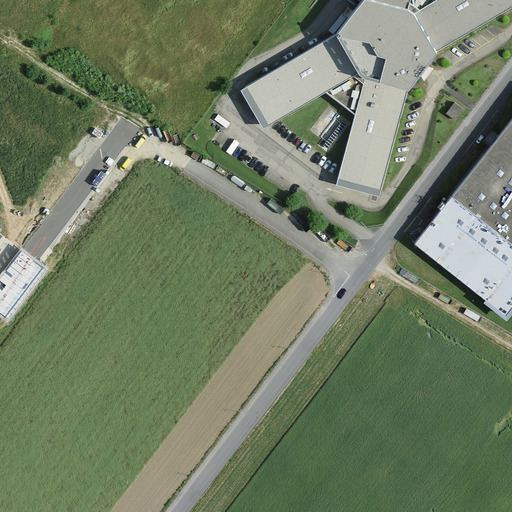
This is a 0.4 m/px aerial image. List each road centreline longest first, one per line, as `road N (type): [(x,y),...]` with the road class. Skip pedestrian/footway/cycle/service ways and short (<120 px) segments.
road 1 (residential): [(511,80),(178,511)]
road 2 (track): [(355,276),(125,134)]
road 3 (unclassified): [(125,134),(0,296)]
road 4 (track): [(151,144),(143,124),(0,38)]
road 5 (track): [(368,258),(511,347)]
